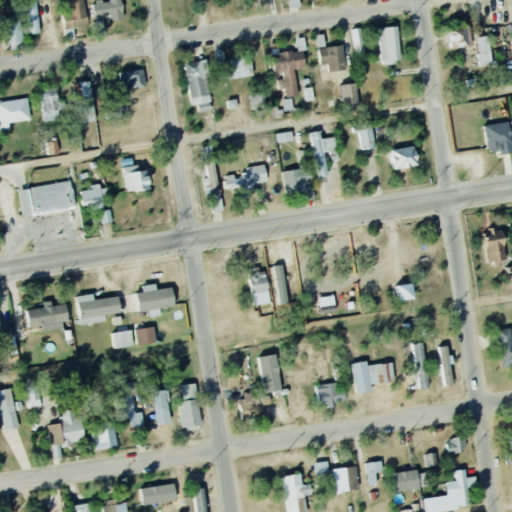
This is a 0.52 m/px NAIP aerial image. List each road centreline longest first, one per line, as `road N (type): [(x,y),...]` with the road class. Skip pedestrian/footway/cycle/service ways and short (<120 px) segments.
road 1 (residential): [(0,485),(511,399)]
road 2 (secondary): [(0,271),(511,188)]
road 3 (residential): [(496,511),(416,0)]
road 4 (residential): [(0,67),(456,0)]
road 5 (residential): [(233,511),(191,241)]
road 6 (tertiary): [(191,241),(154,0)]
